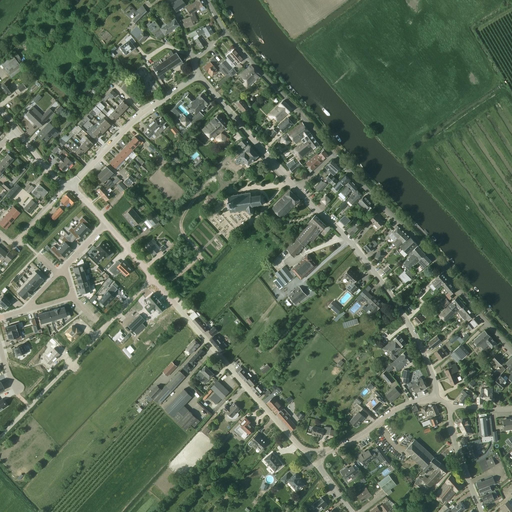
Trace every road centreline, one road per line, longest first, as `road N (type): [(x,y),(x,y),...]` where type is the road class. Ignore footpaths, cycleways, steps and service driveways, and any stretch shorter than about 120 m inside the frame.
road 1 (residential): [(511,351),(333,155)]
road 2 (residential): [(434,400),(433,380),(393,300),(352,244),(295,188)]
road 3 (residential): [(153,279),(302,450)]
road 4 (residential): [(69,186),(138,116),(198,75)]
road 5 (residential): [(333,155),(225,32)]
road 6 (unclassified): [(0,437),(110,321)]
road 7 (residential): [(295,188),(198,75)]
road 8 (residential): [(324,451),(396,408),(434,400)]
